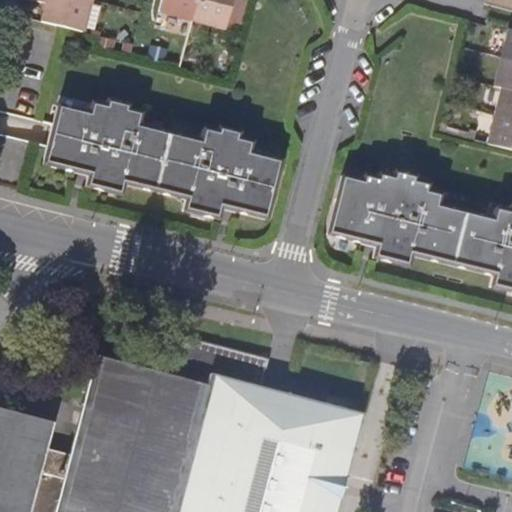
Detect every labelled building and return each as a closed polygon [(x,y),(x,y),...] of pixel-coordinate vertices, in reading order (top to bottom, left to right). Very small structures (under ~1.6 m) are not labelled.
[(31,0),(45,4),(40,21),(83,33),(91,0),(31,0)] [(161,0),(158,12),(191,20),(191,19),(196,0),(161,0)] [(196,0),(191,19),(191,20),(224,28),(230,0),(196,0)] [(511,0),(500,0),(498,8),(511,11),(511,4),(511,0)] [(511,31),(509,31),(502,58),(511,60),(511,31)] [(511,60),(502,58),(495,86),(503,88),(511,90),(511,60)] [(511,90),(503,88),(496,116),(511,119),(511,90)] [(60,103),(91,111),(93,102),(63,95),(60,103)] [(263,215),(275,164),(245,156),(247,145),(233,141),(234,135),(221,132),(219,138),(205,134),(202,146),(133,128),(136,117),(123,114),(124,109),(109,105),(107,111),(93,108),(90,119),(60,111),(47,161),(81,170),(82,166),(94,169),(91,184),(118,191),(121,180),(189,197),(187,208),(214,215),(218,201),(230,203),(229,206),(263,215)] [(511,119),(496,116),(488,145),(511,150),(511,119)] [(511,214),(511,217),(497,213),(494,223),(433,207),(435,198),(422,194),(422,189),(408,185),(410,179),(398,176),(396,182),(382,179),(380,184),(367,181),(365,186),(344,181),(332,232),(369,241),(369,238),(380,241),(377,256),(405,263),(408,251),(497,274),(494,285),(511,288),(511,214)] [(331,511),(355,424),(357,415),(262,390),(269,359),(181,335),(169,376),(95,357),(69,455),(47,450),(53,424),(0,409),(0,511),(331,511)]
